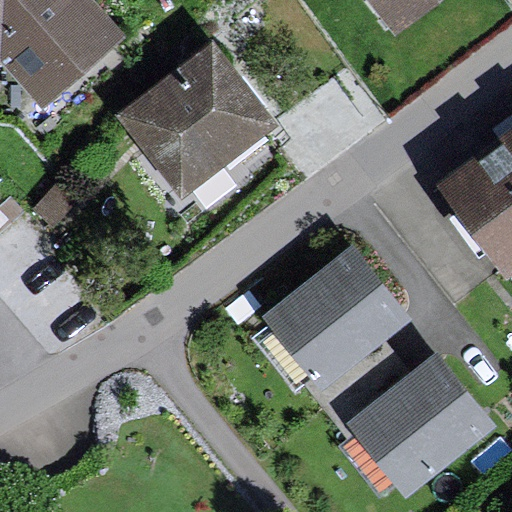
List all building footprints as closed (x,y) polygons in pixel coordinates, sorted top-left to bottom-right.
[(0,0),(0,42),(1,42),(40,87),(106,30),(80,0),(0,0)] [(366,0),(396,37),(443,0),(366,0)] [(182,202),(279,125),(212,40),(115,117),(182,202)] [(511,130),(435,188),(455,214),(448,219),(478,259),(485,254),(507,282),(511,279),(511,130)] [(325,413),(397,356),(384,341),(411,320),(352,245),(260,317),(267,326),(251,339),(294,393),(303,386),(325,413)] [(410,374),(397,356),(325,413),(345,439),(353,433),(405,499),(496,427),(437,353),(410,374)]
